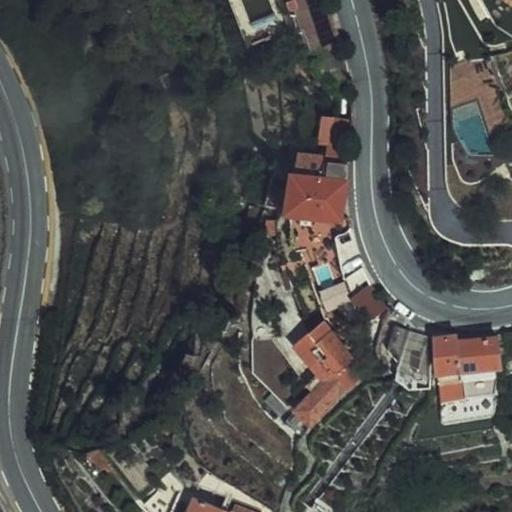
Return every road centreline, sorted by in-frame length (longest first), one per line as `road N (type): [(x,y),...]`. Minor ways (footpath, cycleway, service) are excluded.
road 1 (primary): [(42,511),(16,453),(10,401),(27,207),(13,119),(0,90)]
road 2 (secondary): [(511,304),(451,306),(414,287),(386,249),(373,202),(370,83),(351,0)]
